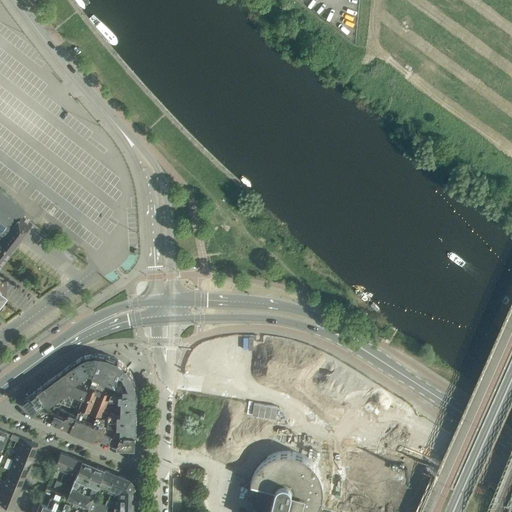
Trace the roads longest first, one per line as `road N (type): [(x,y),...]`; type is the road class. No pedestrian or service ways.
road 1 (tertiary): [(511,446),(329,330)]
road 2 (tertiary): [(171,303),(165,189),(121,131)]
road 3 (tertiary): [(121,131),(147,190),(157,303)]
road 4 (tertiary): [(121,131),(15,0)]
road 5 (tertiary): [(165,320),(274,319),(329,330)]
road 6 (tertiary): [(329,330),(294,311),(171,303)]
road 7 (residential): [(138,465),(0,403)]
road 8 (residential): [(162,511),(162,382)]
road 9 (tertiary): [(157,303),(96,317),(49,352)]
road 10 (tertiary): [(49,352),(165,320)]
